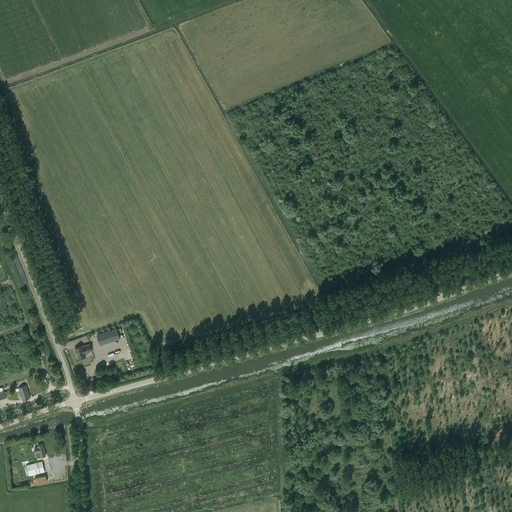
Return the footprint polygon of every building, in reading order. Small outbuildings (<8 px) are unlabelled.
[(117,329),(98,335),(101,345),(120,339),(117,329)] [(83,345),(74,348),(78,360),(87,357),(86,353),(92,351),(90,344),(83,346),(83,345)] [(40,373),(45,382),(49,380),(45,371),(40,373)] [(84,382),(89,381),(86,371),(81,373),(84,382)] [(26,386),(19,388),(20,391),(19,392),(20,396),(22,396),(23,400),(30,398),(26,386)] [(38,446),(38,447),(35,448),(36,453),(40,452),(41,457),(46,456),(43,444),(38,446)] [(27,465),(29,475),(44,472),(42,461),(27,465)] [(35,477),(37,484),(49,481),(47,474),(35,477)]
